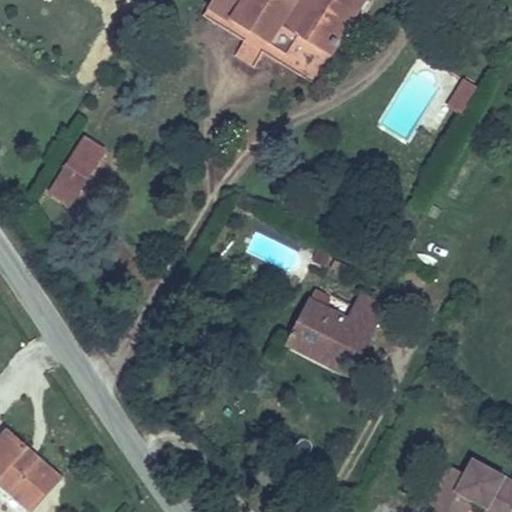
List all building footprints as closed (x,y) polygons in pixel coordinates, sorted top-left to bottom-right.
[(194,0),(189,9),(274,54),(286,31),(317,47),(340,0),(194,0)] [(460,77),(445,110),(461,119),(477,85),(460,77)] [(69,150),(42,202),(68,214),(94,163),(69,150)] [(274,343),(337,376),(375,302),(350,289),(334,320),(296,300),(274,343)] [(0,485),(6,478),(38,505),(62,475),(9,433),(0,443),(0,485)] [(426,507),(435,511),(443,511),(448,503),(466,511),(469,511),(475,501),(484,506),(496,511),(511,511),(511,480),(473,462),(467,474),(447,465),(426,507)] [(6,478),(0,485),(0,499),(16,511),(32,511),(38,505),(6,478)] [(466,511),(448,503),(443,511),(466,511)]
